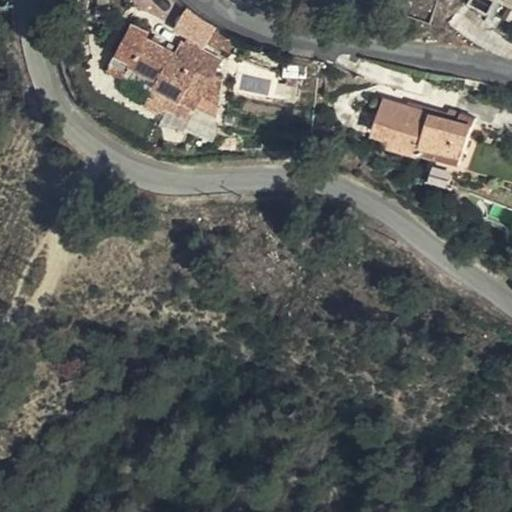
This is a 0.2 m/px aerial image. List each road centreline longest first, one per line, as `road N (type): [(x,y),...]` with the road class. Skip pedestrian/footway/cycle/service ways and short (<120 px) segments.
road 1 (unclassified): [(32,0),(47,67),(71,113),(104,140),(185,174),(320,180),(369,198),(511,296)]
road 2 (residential): [(220,0),(245,16),(511,73)]
road 3 (track): [(0,356),(55,257),(68,179),(104,140)]
